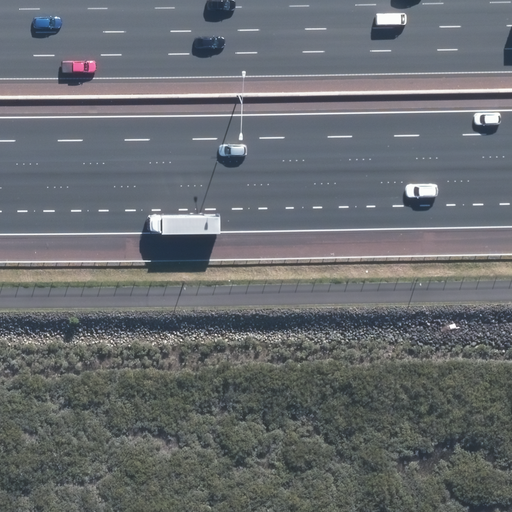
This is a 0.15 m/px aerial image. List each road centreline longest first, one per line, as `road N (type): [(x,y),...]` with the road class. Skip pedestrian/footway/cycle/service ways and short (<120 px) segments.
road 1 (motorway): [(511,158),(0,164)]
road 2 (motorway): [(0,31),(511,28)]
